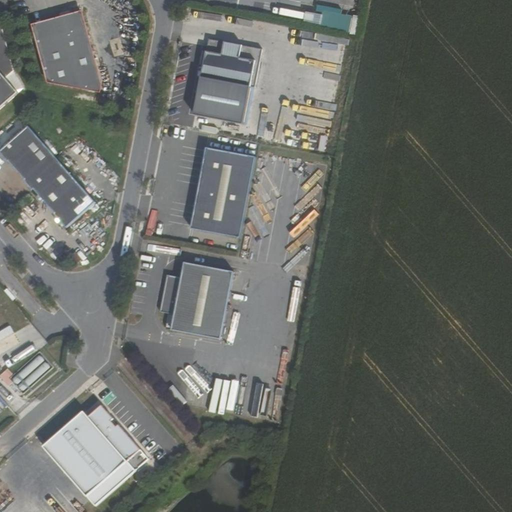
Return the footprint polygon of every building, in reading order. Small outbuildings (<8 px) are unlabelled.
[(313,27),(358,34),(360,18),(316,11),(313,27)] [(102,86),(83,15),(33,27),(49,86),(101,94),(102,86)] [(0,112),(19,95),(7,81),(15,73),(3,31),(0,27),(0,112)] [(223,59),(207,56),(195,122),(245,131),(256,64),(242,61),(245,49),(225,46),(223,59)] [(1,155),(10,164),(11,163),(27,182),(26,183),(35,193),(36,192),(57,216),(56,217),(69,232),(98,205),(31,129),(1,155)] [(198,216),(195,231),(245,240),(260,159),(210,150),(207,165),(193,163),(183,213),(198,216)] [(225,342),(238,275),(189,265),(186,281),(171,278),(164,315),(179,318),(176,334),(225,342)] [(64,315),(60,320),(72,331),(76,327),(64,315)] [(12,328),(0,332),(0,341),(15,335),(12,328)] [(0,376),(8,386),(14,381),(23,392),(51,368),(41,356),(15,378),(8,370),(0,376)] [(92,414),(86,408),(44,443),(97,504),(149,458),(103,402),(92,414)]
